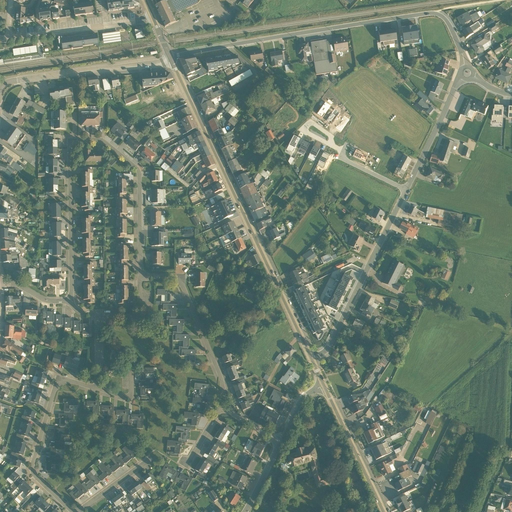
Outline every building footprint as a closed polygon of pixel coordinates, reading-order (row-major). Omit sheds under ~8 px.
[(57,6),(56,6),(56,4),(63,6),(65,0),(52,0),(50,11),(51,11),(53,20),(59,19),(57,6)] [(72,0),(75,17),(82,16),(80,0),(72,0)] [(80,0),(82,16),(93,14),(90,0),(80,0)] [(139,4),(136,0),(106,0),(108,12),(138,8),(139,4)] [(168,0),(155,7),(165,28),(178,21),(175,15),(198,4),(200,0),(168,0)] [(246,0),(243,4),(248,8),(254,0),(246,0)] [(45,5),(37,6),(39,20),(43,20),(43,21),(51,20),(50,11),(46,11),(45,5)] [(16,20),(20,24),(34,22),(33,13),(29,13),(29,15),(25,15),(25,10),(16,9),(16,20)] [(469,13),(458,18),(461,26),(472,20),(473,23),(480,19),(477,12),(470,16),(469,13)] [(482,20),(462,33),(466,39),(479,31),(478,30),(482,27),(481,26),(484,23),(482,20)] [(488,29),(491,34),(499,29),(496,24),(488,29)] [(416,27),(409,28),(411,41),(418,40),(416,27)] [(411,41),(409,28),(402,29),(404,42),(411,41)] [(142,30),(134,31),(136,41),(142,40),(142,30)] [(395,30),(387,31),(389,45),(394,44),(393,41),(396,40),(395,30)] [(384,46),(389,45),(387,31),(378,32),(379,42),(383,42),(384,46)] [(119,32),(102,34),(103,45),(121,42),(119,32)] [(81,38),(61,40),(62,51),(71,50),(73,50),(82,48),(82,47),(94,45),(94,47),(98,46),(97,35),(93,36),(93,37),(81,39),(81,38)] [(475,42),(472,44),(471,46),(474,49),(477,54),(481,55),(484,53),(484,49),(482,47),(490,41),(485,35),(475,42)] [(333,40),(333,42),(335,53),(348,51),(346,38),(333,40)] [(326,42),(311,44),(311,48),(313,62),(316,76),(331,74),(338,73),(335,53),(333,42),(326,43),(326,42)] [(306,58),(309,57),(309,63),(313,62),(311,48),(308,48),(308,44),(299,45),(300,49),(298,50),(298,55),(301,54),(301,56),(302,63),(307,63),(306,58)] [(496,53),(503,49),(501,44),(494,49),(496,53)] [(36,47),(12,50),(13,56),(37,53),(36,47)] [(261,51),(250,53),(251,62),(258,61),(259,64),(263,63),(261,51)] [(278,67),(277,62),(283,61),(281,52),(270,54),(272,68),(278,67)] [(490,55),(481,61),(484,64),(485,64),(488,69),(497,64),(495,60),(494,61),(490,55)] [(200,70),(203,75),(204,76),(206,75),(199,60),(196,62),(194,57),(193,56),(180,59),(179,60),(182,68),(190,64),(191,66),(195,72),(200,70)] [(214,59),(202,61),(207,70),(208,70),(208,72),(214,71),(215,73),(220,71),(219,70),(223,70),(224,71),(228,69),(232,68),(233,70),(242,65),(238,58),(237,59),(237,57),(235,58),(235,56),(224,58),(224,60),(223,60),(222,58),(215,59),(216,61),(214,61),(214,59)] [(445,76),(449,63),(438,59),(434,72),(445,76)] [(500,70),(496,78),(507,84),(511,76),(509,74),(511,68),(511,61),(510,61),(506,67),(508,68),(506,73),(500,70)] [(190,64),(182,68),(187,78),(196,75),(197,78),(203,75),(200,70),(195,72),(191,66),(190,64)] [(252,76),(249,71),(228,82),(231,87),(252,76)] [(158,75),(158,86),(173,80),(170,74),(158,75)] [(150,88),(149,76),(142,76),(142,88),(150,88)] [(96,86),(98,86),(97,77),(91,78),(92,79),(87,79),(88,87),(92,86),(93,92),(97,91),(96,86)] [(107,80),(111,90),(117,89),(117,91),(121,91),(119,82),(118,82),(117,78),(107,80)] [(111,90),(107,80),(102,81),(104,91),(111,90)] [(438,96),(443,85),(435,81),(430,93),(438,96)] [(54,90),(49,91),(50,101),(65,99),(66,107),(74,106),(72,89),(68,89),(68,86),(55,88),(54,89),(54,90)] [(200,106),(216,99),(222,96),(220,91),(213,94),(211,91),(209,92),(211,97),(210,97),(208,93),(196,98),(200,106)] [(428,100),(420,92),(417,95),(422,100),(418,104),(417,103),(413,106),(420,113),(423,110),(429,116),(434,111),(425,103),(428,100)] [(136,96),(124,100),(126,105),(137,100),(136,96)] [(216,99),(200,106),(205,115),(215,111),(211,103),(213,102),(215,106),(219,104),(216,99)] [(471,120),(474,112),(476,113),(476,112),(484,116),(488,106),(473,100),(472,101),(468,99),(461,115),(471,120)] [(17,100),(13,107),(22,112),(23,108),(30,112),(31,109),(44,116),(46,111),(29,101),(26,105),(17,100)] [(229,105),(224,111),(233,118),(238,112),(229,105)] [(502,123),(503,107),(495,106),(494,110),(493,110),(493,116),(492,116),(491,120),(496,120),(495,123),(502,123)] [(22,112),(13,107),(9,115),(18,120),(16,123),(22,126),(26,119),(20,115),(22,112)] [(181,121),(192,116),(188,108),(177,113),(181,121)] [(53,112),(53,121),(65,121),(66,112),(53,112)] [(90,113),(82,113),(82,128),(90,128),(90,113)] [(99,113),(90,113),(90,128),(99,128),(99,113)] [(189,132),(197,128),(192,116),(181,121),(187,133),(189,132)] [(232,118),(228,123),(234,127),(238,122),(232,118)] [(65,121),(53,121),(53,130),(65,130),(65,121)] [(118,123),(111,132),(120,139),(127,131),(118,123)] [(270,131),(267,126),(265,127),(268,132),(265,134),(269,142),(275,139),(270,131)] [(21,134),(12,127),(2,141),(11,147),(11,148),(15,150),(25,136),(21,133),(21,134)] [(170,139),(165,128),(159,131),(163,142),(170,139)] [(189,132),(191,137),(199,133),(197,128),(189,132)] [(213,134),(217,142),(232,135),(231,132),(224,135),(222,130),(213,134)] [(217,142),(221,151),(230,147),(233,145),(231,140),(234,138),(232,135),(217,142)] [(48,142),(48,149),(57,148),(57,142),(53,142),(53,136),(44,136),(44,142),(48,142)] [(131,136),(125,144),(136,152),(142,145),(131,136)] [(195,146),(204,142),(201,137),(193,141),(195,146)] [(286,150),(293,153),(299,140),(293,137),(286,150)] [(439,158),(431,155),(429,162),(437,164),(438,161),(447,164),(451,153),(453,154),(457,144),(445,140),(439,158)] [(198,152),(206,148),(204,142),(195,146),(198,152)] [(309,145),(303,142),(299,150),(305,153),(309,145)] [(26,144),(24,146),(34,153),(36,150),(31,146),(32,145),(29,143),(28,145),(26,144)] [(34,153),(24,146),(22,149),(24,150),(23,152),(26,154),(27,152),(32,156),(34,153)] [(21,167),(12,161),(15,157),(1,147),(0,147),(0,154),(0,155),(0,154),(0,158),(2,160),(3,159),(10,164),(9,165),(18,172),(21,167)] [(221,151),(227,164),(236,160),(239,159),(233,147),(230,149),(230,147),(221,151)] [(319,150),(313,147),(309,155),(315,158),(319,150)] [(48,149),(48,155),(45,155),(45,158),(54,158),(54,156),(57,155),(57,148),(48,149)] [(146,148),(140,155),(146,160),(145,160),(149,163),(155,156),(146,148)] [(200,156),(208,152),(206,148),(198,152),(200,156)] [(471,150),(464,148),(461,156),(468,158),(471,150)] [(100,154),(90,154),(90,151),(85,151),(85,162),(101,162),(100,154)] [(202,161),(211,157),(208,152),(200,156),(202,161)] [(330,156),(323,152),(317,166),(323,169),(330,156)] [(166,172),(175,160),(170,156),(161,168),(166,172)] [(403,156),(399,164),(407,168),(411,160),(403,156)] [(206,169),(215,165),(211,157),(202,161),(206,169)] [(54,158),(45,158),(45,162),(48,162),(48,168),(57,168),(57,161),(54,161),(54,158)] [(117,162),(114,159),(108,164),(111,168),(117,162)] [(236,160),(227,164),(234,179),(244,175),(242,170),(246,168),(243,161),(238,164),(236,160)] [(178,174),(184,167),(177,162),(171,168),(178,174)] [(3,166),(0,164),(0,171),(5,174),(11,177),(15,172),(8,166),(4,165),(3,166)] [(407,168),(399,164),(393,175),(401,179),(407,168)] [(46,168),(46,174),(38,174),(38,177),(46,177),(54,177),(54,175),(57,174),(57,168),(48,168),(46,168)] [(82,174),(82,181),(90,181),(89,174),(92,174),(92,170),(97,170),(97,168),(92,168),(84,168),(84,174),(82,174)] [(444,175),(430,168),(425,178),(436,183),(437,179),(441,181),(444,175)] [(201,173),(198,170),(193,175),(196,178),(201,173)] [(262,170),(258,174),(265,179),(264,180),(265,181),(268,177),(267,177),(269,173),(267,171),(266,173),(262,170)] [(159,172),(151,172),(151,182),(159,182),(159,172)] [(204,188),(218,181),(214,172),(206,176),(207,178),(209,182),(202,185),(204,188)] [(234,179),(237,185),(248,179),(246,174),(244,175),(234,179)] [(57,180),(54,180),(54,177),(46,177),(46,180),(48,180),(48,187),(57,187),(57,180)] [(115,178),(115,188),(118,188),(126,188),(125,181),(123,181),(123,178),(115,178)] [(251,185),(248,179),(237,185),(240,190),(251,185)] [(266,180),(263,184),(268,188),(273,182),(270,179),(268,181),(266,180)] [(82,181),(82,188),(84,188),(84,191),(93,191),(93,187),(90,187),(90,181),(82,181)] [(251,185),(240,190),(244,200),(259,193),(255,183),(251,185)] [(222,191),(219,185),(204,192),(205,195),(213,191),(214,194),(222,191)] [(20,202),(12,197),(13,195),(6,194),(8,189),(0,187),(0,194),(1,195),(0,197),(10,200),(7,204),(15,209),(20,202)] [(45,193),(45,196),(54,196),(54,194),(57,194),(57,187),(48,187),(48,193),(45,193)] [(115,195),(115,198),(123,198),(123,195),(126,195),(126,188),(118,188),(118,195),(115,195)] [(282,189),(277,195),(280,198),(286,192),(282,189)] [(345,201),(352,192),(348,189),(341,198),(345,201)] [(82,197),(82,201),(90,201),(93,201),(93,191),(84,191),(84,194),(81,194),(81,197),(82,197)] [(163,191),(150,192),(151,204),(164,204),(163,191)] [(225,197),(223,193),(209,200),(212,205),(218,202),(217,201),(225,197)] [(259,193),(244,200),(251,214),(266,207),(259,193)] [(118,201),(118,208),(126,208),(126,204),(127,204),(127,201),(124,201),(123,198),(115,198),(115,201),(118,201)] [(1,199),(0,206),(0,218),(17,220),(18,211),(15,209),(7,204),(1,199)] [(81,205),(81,208),(84,208),(84,211),(93,211),(93,207),(90,207),(90,201),(82,201),(82,205),(81,205)] [(211,208),(217,223),(233,216),(226,201),(212,208),(211,208)] [(51,206),(51,212),(60,212),(60,205),(57,205),(57,202),(48,203),(48,206),(51,206)] [(266,207),(251,214),(254,222),(262,219),(260,215),(268,211),(270,215),(274,211),(272,208),(270,205),(266,207)] [(124,218),(124,215),(127,215),(127,212),(126,212),(126,208),(118,208),(118,214),(115,215),(115,218),(124,218)] [(425,214),(409,208),(406,215),(415,219),(416,218),(423,219),(425,214)] [(462,215),(427,208),(425,218),(438,221),(437,224),(460,228),(462,215)] [(379,223),(384,213),(375,209),(370,218),(379,223)] [(57,221),(57,219),(61,219),(60,212),(51,212),(51,218),(48,218),(48,221),(57,221)] [(161,213),(151,213),(151,227),(161,226),(161,213)] [(82,223),(82,227),(90,227),(90,220),(93,220),(93,217),(84,217),(84,220),(81,220),(81,224),(82,223)] [(199,225),(195,217),(191,219),(195,227),(199,225)] [(126,221),(124,221),(124,218),(115,218),(115,222),(118,221),(118,228),(126,228),(126,221)] [(259,222),(260,224),(256,225),(261,236),(267,228),(265,224),(271,221),(269,218),(259,222)] [(357,223),(350,218),(347,222),(353,227),(357,223)] [(49,225),(51,225),(51,231),(60,231),(60,224),(57,224),(57,221),(48,221),(49,225)] [(372,236),(375,231),(371,229),(372,227),(361,222),(358,227),(360,228),(359,228),(365,231),(364,232),(372,236)] [(214,228),(219,239),(237,230),(233,223),(223,227),(221,224),(214,228)] [(406,224),(406,225),(402,223),(399,229),(407,233),(412,235),(410,239),(416,241),(418,238),(415,236),(418,230),(406,224)] [(272,231),(268,232),(272,241),(276,240),(277,242),(281,240),(280,238),(285,235),(282,229),(281,229),(278,231),(275,225),(270,227),(272,231)] [(85,234),(85,237),(93,237),(93,227),(90,227),(82,227),(82,231),(81,231),(81,234),(85,234)] [(116,234),(116,238),(124,238),(124,235),(126,235),(126,228),(118,228),(118,234),(116,234)] [(17,232),(8,230),(8,231),(0,231),(0,239),(8,239),(8,240),(14,241),(17,232)] [(164,230),(153,230),(153,242),(151,242),(151,247),(163,247),(163,238),(166,238),(166,233),(164,233),(164,230)] [(240,239),(237,230),(219,239),(222,247),(240,239)] [(57,240),(57,238),(60,238),(60,231),(51,231),(50,231),(50,237),(49,237),(49,240),(57,240)] [(360,245),(363,241),(358,238),(358,237),(355,235),(351,242),(350,242),(348,246),(354,249),(353,250),(358,253),(360,248),(358,247),(359,246),(360,245)] [(93,237),(85,237),(85,240),(82,240),(83,247),(90,247),(90,241),(93,241),(93,237)] [(245,249),(240,239),(222,247),(224,250),(233,246),(237,253),(245,249)] [(61,243),(57,243),(57,240),(49,240),(49,243),(51,244),(51,249),(61,249),(61,243)] [(1,251),(9,251),(9,254),(11,254),(16,253),(28,262),(30,259),(15,249),(15,244),(9,243),(1,243),(1,251)] [(39,253),(25,244),(23,247),(39,258),(39,253)] [(119,248),(119,255),(127,254),(127,250),(128,250),(128,247),(125,247),(125,244),(117,244),(117,248),(119,248)] [(83,247),(83,255),(85,255),(85,258),(93,257),(93,254),(91,254),(90,247),(83,247)] [(45,259),(47,259),(57,259),(57,257),(61,257),(61,249),(51,249),(48,250),(48,256),(45,256),(45,259)] [(175,255),(175,265),(182,265),(182,263),(190,263),(190,260),(191,260),(191,250),(184,250),(184,255),(175,255)] [(261,263),(254,250),(249,253),(251,257),(249,258),(250,261),(245,263),(248,270),(261,263)] [(307,263),(316,257),(311,250),(305,254),(305,255),(302,257),(307,263)] [(28,269),(28,262),(16,253),(11,254),(11,256),(2,257),(3,263),(11,263),(11,264),(19,263),(20,270),(28,269)] [(160,253),(151,253),(151,257),(153,257),(153,265),(161,265),(160,253)] [(125,264),(125,261),(128,261),(128,258),(127,258),(127,254),(119,255),(120,261),(117,261),(117,264),(125,264)] [(323,265),(332,260),(329,254),(320,258),(323,265)] [(47,263),(52,263),(52,269),(61,269),(61,262),(57,262),(57,259),(47,259),(47,263)] [(405,267),(393,262),(386,277),(385,277),(381,284),(397,291),(400,286),(396,284),(405,267)] [(84,267),(84,274),(92,273),(94,273),(94,267),(94,263),(86,264),(86,267),(84,267)] [(119,268),(119,274),(128,274),(128,267),(125,267),(125,264),(117,264),(117,268),(119,268)] [(288,275),(291,280),(304,274),(308,272),(305,266),(301,266),(294,269),(295,271),(288,275)] [(450,273),(444,271),(441,278),(447,281),(450,273)] [(84,281),(86,281),(86,284),(95,283),(95,280),(92,280),(92,273),(84,274),(84,281)] [(205,273),(195,273),(195,288),(205,288),(205,273)] [(126,284),(126,281),(128,281),(128,274),(119,274),(120,280),(117,280),(117,281),(112,281),(112,284),(117,284),(126,284)] [(291,280),(293,286),(301,282),(300,279),(305,277),(304,274),(291,280)] [(326,307),(337,312),(353,279),(342,274),(326,307)] [(59,285),(59,276),(44,277),(44,288),(49,288),(49,285),(59,285)] [(293,286),(296,291),(304,287),(302,285),(317,278),(316,276),(309,279),(309,278),(301,282),(293,286)] [(237,281),(234,286),(237,288),(236,288),(242,292),(240,294),(252,302),(257,295),(252,292),(253,292),(237,281)] [(95,283),(86,284),(86,286),(83,287),(83,290),(84,290),(84,294),(92,294),(92,287),(97,287),(97,283),(95,283)] [(126,284),(117,284),(117,288),(119,288),(120,294),(128,294),(128,287),(125,287),(126,284)] [(304,287),(293,292),(313,335),(315,334),(318,341),(319,341),(320,340),(321,339),(324,333),(323,333),(322,330),(324,330),(322,327),(324,326),(321,319),(319,320),(318,318),(321,316),(315,305),(313,306),(304,287)] [(161,296),(161,305),(163,305),(170,305),(170,294),(171,294),(172,290),(157,290),(157,296),(161,296)] [(83,298),(83,301),(86,301),(86,304),(94,304),(94,294),(92,294),(84,294),(84,298),(83,298)] [(115,294),(115,302),(117,302),(117,304),(126,304),(126,301),(128,301),(128,294),(120,294),(115,294)] [(19,297),(5,298),(5,307),(6,307),(6,312),(13,312),(13,304),(19,304),(19,297)] [(375,309),(379,303),(367,297),(363,303),(371,307),(375,309)] [(399,304),(391,300),(388,307),(396,311),(399,304)] [(366,317),(367,316),(370,317),(374,310),(370,308),(371,307),(363,303),(360,311),(362,312),(361,315),(366,317)] [(167,317),(167,320),(175,320),(175,318),(176,318),(176,309),(178,309),(178,306),(170,305),(163,305),(163,311),(171,311),(171,317),(167,317)] [(37,308),(26,307),(25,317),(36,317),(37,308)] [(47,323),(56,323),(55,316),(53,316),(53,313),(43,313),(43,319),(47,319),(47,323)] [(58,329),(64,329),(64,319),(61,319),(61,316),(55,316),(56,323),(56,326),(58,326),(58,329)] [(66,332),(74,332),(73,323),(71,323),(71,319),(64,319),(64,329),(66,329),(66,332)] [(375,319),(372,325),(382,329),(385,323),(375,319)] [(172,332),(172,335),(181,336),(181,333),(182,333),(182,324),(184,325),(184,321),(175,320),(167,320),(167,325),(169,325),(169,326),(177,326),(177,332),(172,332)] [(355,320),(352,326),(360,330),(362,327),(370,331),(372,327),(360,321),(359,322),(355,320)] [(6,331),(6,333),(22,334),(22,330),(14,330),(14,328),(14,324),(7,323),(7,327),(5,327),(5,331),(6,331)] [(79,333),(82,333),(82,326),(80,326),(80,323),(73,323),(74,332),(74,333),(74,334),(79,334),(79,333)] [(89,326),(82,326),(82,333),(82,335),(92,335),(92,329),(89,329),(89,326)] [(362,333),(360,337),(371,344),(373,340),(362,333)] [(180,341),(179,351),(182,351),(187,351),(187,348),(188,348),(189,340),(190,340),(190,336),(181,336),(172,335),(172,341),(180,341)] [(24,352),(6,341),(1,348),(9,353),(11,350),(21,357),(24,352)] [(282,356),(280,354),(276,358),(274,362),(277,364),(279,361),(281,357),(285,361),(283,364),(285,366),(287,363),(294,356),(293,355),(296,351),(291,347),(282,356)] [(185,362),(185,366),(193,366),(193,363),(194,363),(195,355),(196,355),(196,351),(187,351),(182,351),(181,356),(189,357),(189,363),(185,362)] [(61,354),(61,357),(55,355),(52,363),(59,365),(60,362),(62,363),(64,355),(61,354)] [(229,354),(222,357),(225,364),(228,362),(229,365),(237,362),(236,359),(234,360),(233,357),(231,358),(229,354)] [(347,354),(340,357),(344,364),(346,363),(349,370),(354,368),(347,354)] [(384,354),(374,369),(378,372),(381,366),(384,368),(389,359),(385,357),(386,355),(384,354)] [(62,363),(65,364),(64,367),(70,369),(73,361),(67,359),(68,356),(64,355),(62,363)] [(0,358),(0,364),(6,367),(7,363),(15,365),(16,362),(5,358),(5,359),(0,358)] [(73,360),(73,361),(70,369),(77,371),(78,368),(80,369),(82,362),(73,360)] [(226,370),(229,376),(237,373),(234,367),(238,365),(237,362),(229,365),(230,368),(226,370)] [(36,371),(34,377),(45,381),(47,374),(43,373),(43,370),(36,368),(35,371),(36,371)] [(294,370),(291,368),(284,378),(282,377),(279,381),(285,386),(289,381),(294,384),(299,377),(293,373),(294,370)] [(153,369),(138,369),(138,372),(140,372),(140,381),(141,381),(141,384),(150,383),(150,380),(145,380),(145,374),(153,374),(153,369)] [(357,380),(352,369),(344,373),(349,385),(350,384),(353,389),(361,386),(359,380),(357,380)] [(16,372),(14,376),(21,379),(24,380),(26,376),(16,372)] [(237,373),(229,376),(231,382),(235,380),(236,383),(244,380),(246,379),(245,376),(239,379),(237,373)] [(10,378),(2,375),(2,376),(0,375),(0,382),(4,384),(5,381),(9,382),(10,378),(19,382),(21,379),(14,376),(11,375),(10,378)] [(34,377),(33,382),(32,381),(31,384),(28,384),(29,381),(25,380),(24,384),(30,386),(38,388),(39,386),(43,387),(45,381),(34,377)] [(233,387),(235,394),(243,390),(246,389),(244,383),(245,383),(244,380),(236,383),(238,386),(233,387)] [(141,384),(138,384),(139,388),(140,388),(140,396),(141,396),(141,399),(150,399),(150,395),(145,395),(145,389),(156,389),(156,383),(150,383),(141,384)] [(209,385),(194,384),(194,389),(199,390),(199,396),(193,395),(193,399),(205,400),(205,398),(206,398),(207,391),(208,391),(209,385)] [(34,390),(32,396),(40,399),(42,392),(37,391),(38,388),(30,386),(29,389),(34,390)] [(0,396),(4,398),(3,401),(10,403),(11,400),(4,398),(6,394),(2,392),(3,390),(0,388),(0,396)] [(243,390),(235,394),(238,400),(242,398),(243,400),(252,397),(251,393),(245,396),(243,390)] [(349,405),(353,403),(354,405),(366,399),(370,393),(367,391),(362,394),(355,395),(347,399),(349,405)] [(365,408),(364,404),(368,403),(373,394),(370,393),(366,399),(354,405),(355,406),(351,408),(354,415),(363,410),(365,408)] [(26,401),(25,404),(33,406),(34,404),(38,405),(40,399),(32,396),(29,396),(29,399),(28,398),(27,401),(26,401)] [(244,403),(240,405),(242,411),(250,408),(249,405),(254,403),(252,397),(243,400),(244,403)] [(193,399),(192,399),(192,405),(200,406),(199,411),(195,410),(195,414),(198,415),(203,415),(204,412),(205,412),(205,404),(206,404),(207,400),(205,400),(193,399)] [(78,401),(63,400),(63,403),(64,404),(64,412),(64,415),(73,416),(73,412),(69,411),(69,406),(77,407),(78,401)] [(99,407),(99,401),(96,401),(96,402),(87,402),(87,403),(84,402),(83,411),(87,411),(87,407),(93,407),(92,416),(98,416),(99,407)] [(0,403),(0,409),(1,407),(7,410),(6,414),(9,415),(11,411),(10,411),(11,408),(0,404),(0,403)] [(415,404),(413,409),(419,412),(422,407),(415,404)] [(375,412),(380,423),(388,419),(382,405),(374,409),(375,412)] [(113,412),(114,406),(110,406),(110,407),(102,406),(102,407),(99,407),(98,416),(98,420),(102,420),(102,411),(107,412),(107,420),(113,420),(113,412)] [(275,425),(279,416),(264,408),(260,417),(264,419),(275,425)] [(128,416),(128,410),(125,410),(125,411),(116,411),(116,412),(113,412),(113,420),(117,421),(117,416),(122,416),(122,425),(128,425),(128,416)] [(428,412),(424,419),(426,421),(425,423),(430,426),(436,413),(432,410),(431,413),(428,412)] [(17,418),(21,419),(28,421),(29,419),(34,420),(36,414),(28,411),(26,417),(18,415),(17,418)] [(195,414),(184,413),(183,419),(191,419),(191,425),(187,424),(186,425),(182,425),(182,428),(190,429),(195,429),(195,426),(196,426),(197,418),(198,418),(198,415),(195,414)] [(64,415),(59,415),(58,418),(60,418),(59,427),(60,427),(60,430),(69,430),(69,429),(71,429),(71,426),(64,426),(65,421),(73,421),(73,416),(64,415)] [(142,429),(143,415),(140,415),(139,416),(131,415),(131,416),(128,416),(128,425),(131,425),(132,420),(137,421),(136,429),(142,429)] [(32,425),(27,424),(28,421),(21,419),(20,422),(24,424),(23,429),(30,432),(32,425)] [(373,430),(363,434),(368,444),(385,437),(378,422),(371,425),(373,430)] [(182,428),(176,427),(175,433),(181,433),(180,438),(178,438),(178,443),(181,443),(187,444),(187,441),(188,441),(188,432),(190,432),(190,429),(182,428)] [(221,427),(218,432),(225,436),(227,437),(230,433),(232,434),(233,431),(226,427),(225,429),(221,427)] [(23,429),(21,436),(16,434),(15,437),(23,440),(24,437),(29,438),(30,432),(23,429)] [(60,430),(54,430),(54,433),(55,433),(55,442),(55,444),(64,445),(71,445),(71,443),(64,443),(65,441),(60,441),(60,436),(68,436),(69,430),(60,430)] [(218,432),(214,438),(218,440),(216,443),(224,447),(224,446),(225,444),(224,444),(227,438),(224,437),(225,436),(218,432)] [(27,444),(22,442),(23,440),(15,437),(10,436),(9,439),(19,442),(17,448),(25,450),(27,444)] [(178,443),(167,441),(166,447),(174,448),(174,453),(168,452),(168,449),(166,449),(166,454),(167,454),(169,456),(169,457),(178,458),(178,455),(179,455),(180,446),(181,446),(181,443),(178,443)] [(259,458),(264,448),(252,442),(247,451),(251,453),(251,454),(259,458)] [(373,454),(373,455),(389,447),(387,442),(370,450),(372,454),(373,454)] [(211,443),(208,449),(215,453),(218,448),(222,450),(224,447),(216,443),(215,445),(211,443)] [(55,444),(50,444),(49,448),(51,448),(50,457),(51,457),(51,459),(60,460),(64,460),(64,457),(60,457),(60,456),(55,456),(56,450),(64,451),(64,445),(55,444)] [(123,465),(125,463),(126,464),(132,459),(133,459),(136,457),(127,446),(122,450),(127,456),(123,459),(120,456),(118,458),(123,465)] [(279,463),(281,471),(292,468),(292,471),(297,470),(296,467),(309,464),(316,489),(331,485),(329,476),(322,478),(314,447),(296,451),(297,455),(287,457),(288,461),(279,463)] [(392,453),(389,447),(373,455),(374,457),(375,461),(392,453)] [(11,452),(10,456),(18,458),(19,455),(23,457),(25,450),(17,448),(15,454),(11,452)] [(208,449),(204,454),(208,457),(207,459),(214,463),(216,460),(215,460),(218,454),(215,453),(208,449)] [(7,458),(10,459),(8,465),(19,469),(21,462),(17,461),(18,458),(10,456),(8,455),(7,458)] [(114,473),(120,467),(121,468),(124,466),(123,465),(118,458),(114,455),(110,459),(115,465),(111,468),(108,465),(105,467),(111,474),(113,472),(114,473)] [(391,460),(378,466),(383,476),(395,471),(392,465),(393,465),(391,462),(397,459),(395,455),(389,458),(391,460)] [(51,459),(45,459),(45,462),(46,462),(46,474),(55,475),(56,471),(51,470),(51,465),(60,466),(60,460),(51,459)] [(201,459),(198,465),(205,469),(208,464),(212,466),(214,463),(207,459),(205,461),(201,459)] [(252,470),(256,463),(247,459),(243,465),(242,465),(240,469),(251,474),(253,470),(252,470)] [(93,470),(90,473),(99,483),(101,481),(102,482),(108,476),(109,477),(111,475),(111,474),(105,467),(99,460),(96,462),(99,466),(98,468),(103,473),(99,477),(93,470)] [(416,462),(412,471),(415,472),(414,473),(423,477),(430,463),(426,462),(424,466),(416,462)] [(164,480),(168,473),(169,474),(172,476),(170,479),(174,481),(178,473),(176,472),(176,471),(168,467),(169,466),(165,464),(162,470),(163,471),(159,477),(164,480)] [(198,465),(195,471),(198,473),(197,475),(204,480),(206,477),(202,474),(205,469),(198,465)] [(407,465),(397,469),(399,474),(408,470),(409,470),(407,465)] [(436,468),(432,475),(437,478),(441,471),(436,468)] [(399,474),(391,478),(387,480),(389,483),(391,482),(394,488),(396,487),(398,491),(408,486),(405,479),(411,477),(408,470),(399,474)] [(243,491),(249,479),(236,473),(233,472),(229,478),(233,480),(231,485),(243,491)] [(18,483),(16,481),(19,477),(14,473),(9,479),(13,483),(10,486),(13,489),(18,483)] [(91,483),(87,486),(84,483),(81,485),(86,491),(89,490),(89,491),(96,485),(96,486),(99,483),(90,473),(86,476),(91,483)] [(185,492),(192,479),(188,477),(188,478),(181,474),(180,475),(178,473),(174,481),(177,483),(179,480),(184,482),(180,489),(185,492)] [(147,485),(152,481),(147,475),(142,479),(144,482),(142,484),(147,491),(150,489),(147,485)] [(225,485),(227,481),(216,476),(214,480),(225,485)] [(511,482),(505,480),(503,487),(509,489),(508,495),(511,496),(511,482)] [(15,491),(18,488),(22,492),(28,486),(23,481),(20,485),(18,483),(13,489),(15,491)] [(77,499),(84,494),(84,495),(87,492),(86,491),(81,485),(78,481),(73,485),(78,491),(74,494),(72,491),(69,494),(74,501),(77,498),(77,499)] [(137,482),(132,486),(137,493),(139,495),(143,491),(146,495),(149,493),(147,491),(142,484),(140,486),(137,482)] [(33,490),(28,486),(22,492),(27,496),(24,499),(26,502),(32,496),(29,494),(33,490)] [(137,493),(132,486),(127,490),(129,493),(127,495),(132,502),(134,500),(132,496),(137,493)] [(212,491),(208,493),(213,502),(218,499),(212,491)] [(234,507),(240,497),(231,492),(225,501),(234,507)] [(15,500),(20,504),(24,498),(19,494),(15,500)] [(122,494),(116,498),(121,504),(124,502),(125,503),(127,501),(129,504),(132,502),(127,495),(124,497),(122,494)] [(406,496),(395,501),(396,503),(396,504),(398,508),(400,511),(405,511),(410,510),(408,506),(410,505),(409,502),(407,503),(405,500),(407,499),(406,496)] [(45,503),(40,498),(37,501),(35,499),(29,505),(32,507),(34,505),(39,509),(45,503)] [(121,504),(116,498),(111,501),(114,505),(111,507),(115,511),(117,511),(121,510),(119,506),(121,504)] [(511,501),(503,499),(501,509),(510,511),(511,511),(511,510),(511,501)] [(37,511),(38,511),(48,511),(47,510),(50,507),(45,503),(39,509),(37,511)] [(370,511),(366,503),(361,506),(363,511),(370,511)]
